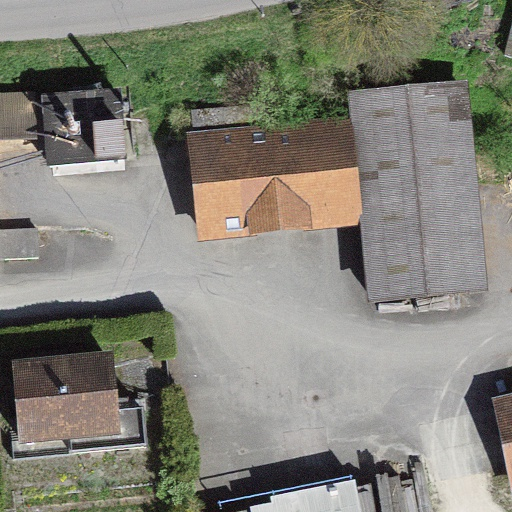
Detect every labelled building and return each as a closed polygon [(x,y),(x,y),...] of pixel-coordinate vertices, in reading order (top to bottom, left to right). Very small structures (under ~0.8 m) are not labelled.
[(374,302),(479,292),(459,85),(355,96),(374,302)] [(44,101),(49,166),(123,161),(118,95),(44,101)] [(267,139),(262,109),(188,121),(204,236),(354,221),(344,126),(267,139)] [(0,231),(0,259),(37,258),(36,229),(0,231)] [(110,360),(14,369),(20,432),(10,433),(14,461),(145,447),(142,409),(115,412),(110,360)] [(511,402),(503,404),(511,447),(511,402)] [(360,511),(354,481),(270,498),(272,511),(360,511)]
